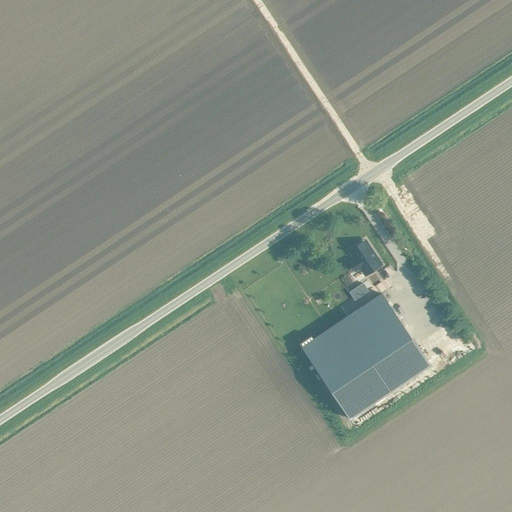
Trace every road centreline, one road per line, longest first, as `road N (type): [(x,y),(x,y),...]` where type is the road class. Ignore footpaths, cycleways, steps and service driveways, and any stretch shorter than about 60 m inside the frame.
road 1 (unclassified): [(0,419),(511,80)]
road 2 (unknown): [(368,175),(253,0)]
